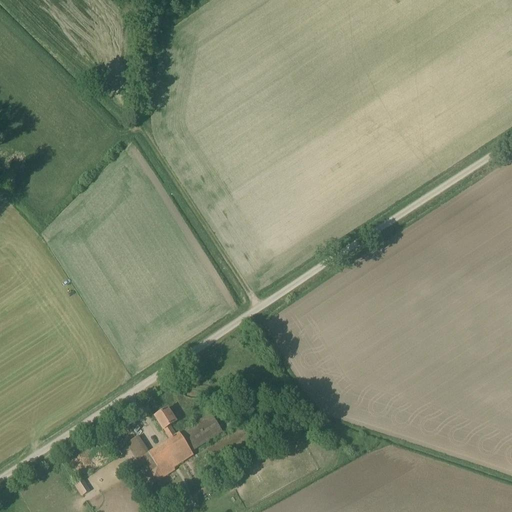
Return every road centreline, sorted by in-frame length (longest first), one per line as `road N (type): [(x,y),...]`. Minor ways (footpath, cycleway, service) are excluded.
road 1 (unclassified): [(0,480),(511,143)]
road 2 (track): [(260,308),(146,140)]
